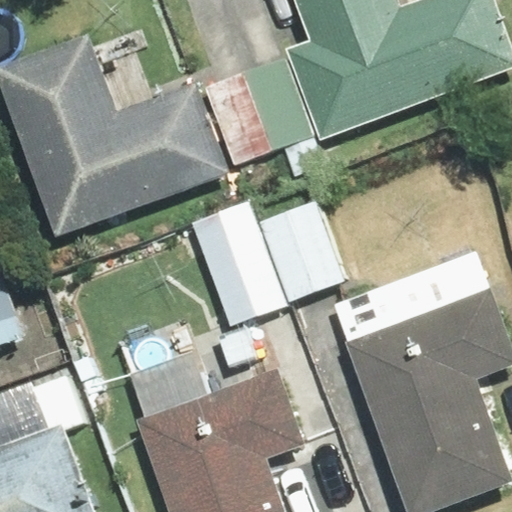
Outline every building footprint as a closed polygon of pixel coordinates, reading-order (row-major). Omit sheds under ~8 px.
[(290,0),(308,46),(283,56),(313,133),(318,145),(511,69),(511,38),(497,0),(290,0)] [(231,165),(201,88),(117,120),(87,43),(0,76),(0,99),(57,248),(236,179),(231,165)] [(313,133),(283,56),(201,88),(231,165),(313,133)] [(315,186),(190,228),(221,322),(225,333),(218,336),(230,372),(279,355),(289,388),(319,378),(296,309),(350,292),(315,186)] [(511,366),(511,356),(481,259),(336,305),(402,511),(461,511),(511,496),(511,490),(476,378),(511,366)] [(0,358),(21,352),(0,286),(0,358)] [(195,355),(130,376),(145,423),(137,425),(165,511),(280,511),(266,469),(308,455),(283,378),(210,402),(195,355)] [(0,511),(93,511),(66,435),(93,426),(73,371),(0,397),(0,511)]
